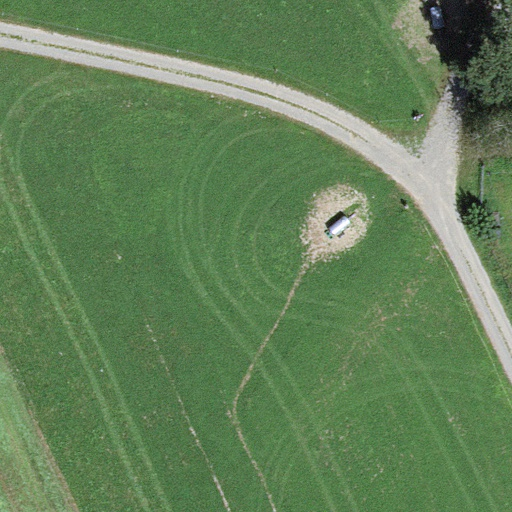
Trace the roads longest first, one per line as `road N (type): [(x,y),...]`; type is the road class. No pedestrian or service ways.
road 1 (track): [(430,185),(283,98),(0,34)]
road 2 (track): [(430,185),(452,97),(490,19),(511,0)]
road 3 (track): [(511,367),(430,185)]
